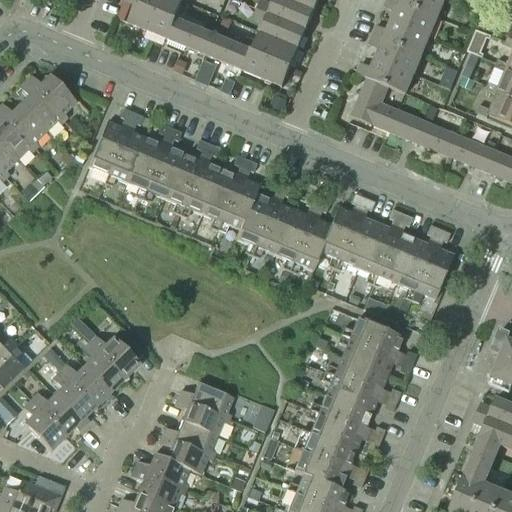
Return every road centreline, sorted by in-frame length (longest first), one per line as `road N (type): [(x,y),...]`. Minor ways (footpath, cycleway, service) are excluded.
road 1 (residential): [(503,235),(287,140)]
road 2 (residential): [(287,140),(70,53)]
road 3 (residential): [(389,511),(476,298)]
road 4 (residential): [(355,0),(287,140)]
road 5 (residential): [(98,492),(160,382)]
